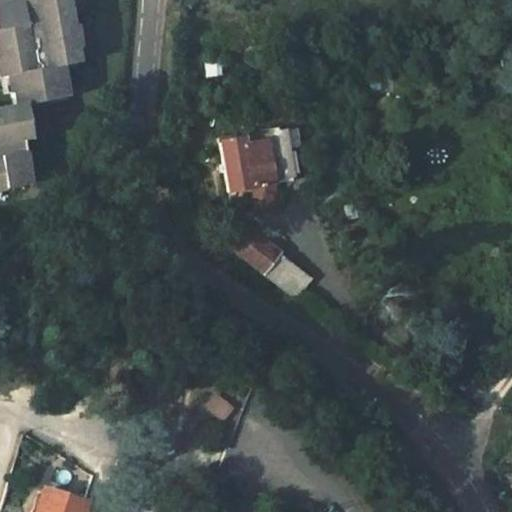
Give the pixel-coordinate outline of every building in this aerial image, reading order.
[(0,190),(28,185),(19,140),(29,138),(22,106),(64,98),(58,67),(76,63),(63,0),(24,0),(7,3),(0,4),(0,78),(8,77),(14,108),(0,110),(0,190)] [(219,61),(205,62),(206,78),(220,77),(219,61)] [(307,103),(295,105),(297,115),(309,113),(307,103)] [(296,129),(284,131),(287,149),(300,147),(296,129)] [(235,140),(217,143),(226,193),(250,188),(254,209),(276,205),(272,180),(292,176),(287,149),(284,131),(235,140)] [(234,134),(216,137),(217,143),(235,140),(234,134)] [(310,279),(262,243),(253,237),(256,233),(243,222),(224,247),(271,281),(276,275),(276,274),(277,275),(299,292),(310,279)] [(265,239),(256,233),(253,237),(262,243),(265,239)] [(299,292),(277,275),(276,275),(271,281),(294,298),(299,292)] [(210,409),(218,399),(213,396),(206,406),(210,409)] [(229,409),(218,399),(210,409),(222,419),(229,409)] [(79,511),(82,506),(43,493),(37,511),(79,511)]
